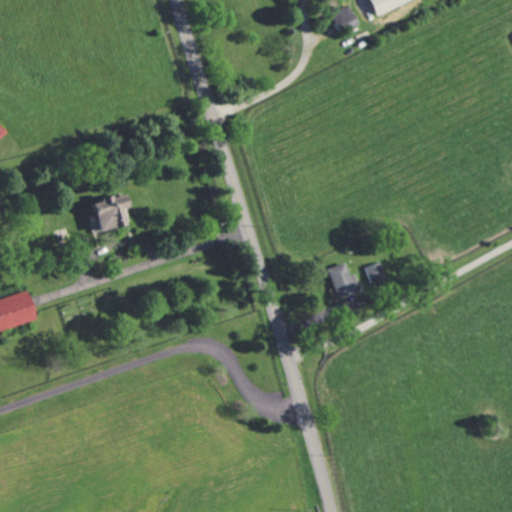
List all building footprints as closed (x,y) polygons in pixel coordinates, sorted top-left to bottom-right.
[(366,0),(374,16),(412,0),(411,0),(366,0)] [(338,34),(357,24),(347,6),(329,15),(338,34)] [(122,227),(118,210),(124,208),(121,196),(88,204),(96,233),(122,227)] [(364,269),(370,286),(386,280),(380,263),(364,269)] [(327,268),(333,298),(357,293),(353,275),(346,276),(344,264),(327,268)] [(0,331),(32,321),(23,292),(0,299),(0,331)]
